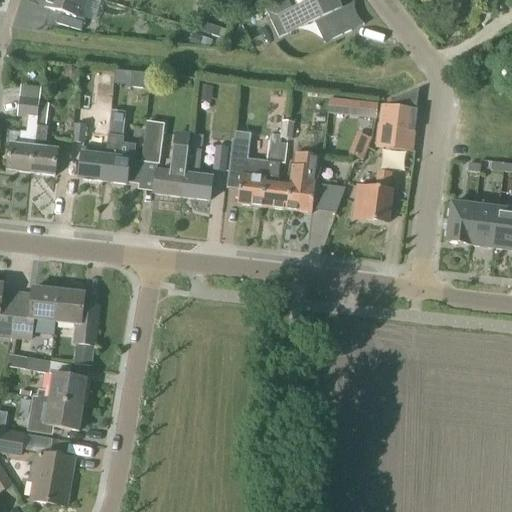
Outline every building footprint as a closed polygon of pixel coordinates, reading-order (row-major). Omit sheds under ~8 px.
[(81,21),(87,0),(45,0),(43,9),(60,14),(56,26),(81,33),(84,22),(81,21)] [(351,33),(335,0),(316,0),(292,11),(288,1),(265,11),(270,22),(279,40),(313,24),(323,46),(351,33)] [(219,39),(222,31),(197,22),(195,31),(207,35),(219,39)] [(210,42),(201,38),(199,45),(208,48),(210,42)] [(150,76),(130,74),(128,89),(148,92),(150,76)] [(101,75),(100,87),(111,88),(112,76),(101,75)] [(31,176),(39,104),(40,91),(20,89),(17,118),(27,119),(26,135),(20,134),(18,148),(10,147),(7,173),(31,176)] [(381,107),(376,150),(413,155),(418,112),(416,112),(419,92),(384,108),(381,107)] [(342,118),(343,103),(329,102),(328,116),(342,118)] [(45,151),(47,130),(46,129),(49,105),(39,104),(31,176),(54,179),(58,153),(45,151)] [(376,121),(377,106),(358,104),(357,119),(376,121)] [(106,149),(111,113),(111,107),(99,105),(98,112),(95,111),(92,135),(98,136),(97,148),(106,149)] [(126,115),(111,113),(106,149),(106,152),(102,184),(126,187),(129,161),(120,160),(126,115)] [(293,142),(294,124),(281,123),(280,141),(293,142)] [(165,144),(167,128),(149,126),(144,165),(158,166),(160,143),(165,144)] [(85,146),(87,128),(73,127),(72,144),(85,146)] [(362,162),(371,141),(356,135),(348,156),(362,162)] [(198,179),(204,138),(192,137),(190,151),(187,151),(181,200),(209,203),(212,181),(198,179)] [(156,174),(153,197),(181,200),(187,151),(188,144),(174,142),(169,175),(156,174)] [(232,143),(226,190),(239,192),(237,207),(261,210),(265,180),(267,164),(247,162),(249,145),(232,143)] [(265,180),(261,210),(287,213),(290,188),(289,188),(277,187),(279,166),(284,166),(285,155),(287,146),(269,144),(267,164),(265,180)] [(225,175),(228,150),(215,148),(212,173),(225,175)] [(106,152),(82,149),(78,182),(102,184),(106,152)] [(290,188),(287,213),(311,216),(315,186),(321,169),(322,159),(293,155),(290,183),(289,188),(290,188)] [(491,165),(490,173),(502,174),(503,166),(491,165)] [(468,166),(467,174),(479,175),(480,167),(468,166)] [(511,167),(503,166),(502,174),(511,175),(511,167)] [(388,191),(390,175),(377,174),(375,190),(365,189),(357,189),(353,220),(361,221),(361,222),(388,225),(392,192),(388,191)] [(451,207),(446,245),(469,248),(474,209),(451,207)] [(474,209),(469,248),(492,251),(497,212),(474,209)] [(511,214),(497,212),(492,251),(511,253),(511,214)] [(507,273),(488,273),(488,283),(511,283),(511,269),(507,269),(507,273)] [(0,338),(12,340),(15,316),(0,314),(3,287),(0,286),(0,338)] [(59,293),(55,325),(77,328),(75,347),(73,367),(92,369),(97,325),(81,323),(84,296),(82,296),(80,290),(63,288),(60,293),(59,293)] [(55,325),(59,293),(33,291),(30,318),(15,316),(12,340),(31,342),(32,332),(54,335),(55,325)] [(49,377),(51,364),(27,360),(24,373),(49,377)] [(38,392),(37,400),(83,408),(87,383),(53,377),(50,394),(38,392)] [(33,400),(27,434),(43,436),(44,428),(53,430),(57,430),(78,434),(83,408),(37,400),(33,400)] [(0,432),(0,456),(21,460),(25,437),(3,433),(0,432)] [(66,509),(74,462),(38,456),(31,499),(33,500),(32,504),(66,509)] [(0,495),(12,488),(0,468),(0,495)]
